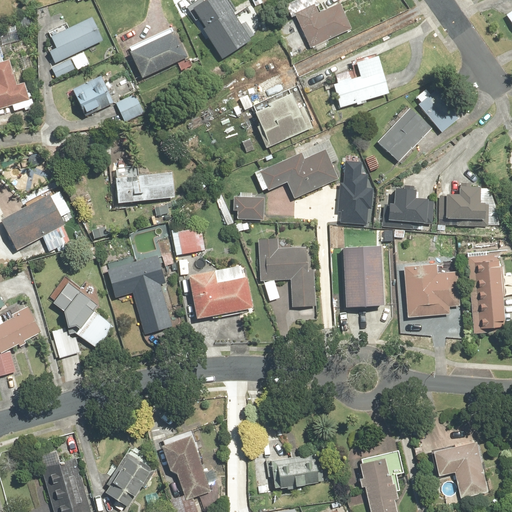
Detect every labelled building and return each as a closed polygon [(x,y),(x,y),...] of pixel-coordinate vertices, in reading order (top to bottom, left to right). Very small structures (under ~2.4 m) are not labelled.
[(200,30),(220,60),(248,42),(219,0),(205,0),(190,10),(202,29),(200,30)] [(312,6),(294,15),(310,49),(350,30),(338,4),(316,14),(312,6)] [(103,40),(91,17),(48,39),(53,50),(47,53),(53,65),(103,40)] [(173,32),(127,53),(139,79),(185,58),(173,32)] [(330,85),(338,109),(386,95),(375,58),(353,65),(357,78),(349,81),(346,72),(332,76),(335,84),(330,85)] [(0,110),(28,101),(23,84),(15,86),(7,61),(0,63),(0,110)] [(69,61),(52,68),(56,78),(74,70),(69,61)] [(99,77),(68,92),(81,119),(112,104),(99,77)] [(434,91),(416,106),(440,134),(457,120),(434,91)] [(266,108),(252,115),(258,127),(254,129),(264,149),(310,127),(300,107),(296,109),(289,94),(265,106),(266,108)] [(133,96),(115,104),(124,123),(142,114),(133,96)] [(406,111),(376,143),(396,163),(427,130),(406,111)] [(292,200),(337,180),(323,150),(302,160),(299,153),(257,172),(266,192),(285,184),(292,200)] [(340,181),(337,208),(340,208),(339,220),(367,223),(369,208),(373,209),(375,187),(367,186),(368,172),(361,171),(362,163),(346,162),(344,181),(340,181)] [(170,173),(112,180),(115,205),(173,198),(170,173)] [(391,205),(383,205),(381,227),(423,231),(423,225),(431,225),(433,202),(426,202),(426,201),(413,200),(413,192),(412,192),(412,187),(403,187),(402,191),(392,190),(391,205)] [(456,188),(456,197),(438,196),(438,221),(456,221),(456,227),(487,228),(488,205),(477,205),(477,189),(456,188)] [(47,195),(0,220),(0,228),(13,253),(63,226),(47,195)] [(263,198),(233,197),(232,212),(235,213),(235,220),(263,221),(263,198)] [(200,229),(171,233),(175,256),(204,251),(200,229)] [(405,231),(391,231),(391,240),(404,240),(405,231)] [(290,280),(291,308),(314,307),(312,270),(306,271),(305,247),(277,249),(277,240),(257,241),(259,281),(290,280)] [(338,248),(341,308),(380,306),(377,246),(338,248)] [(170,253),(159,257),(164,269),(174,266),(170,253)] [(496,255),(465,257),(472,334),(504,332),(501,297),(504,297),(501,266),(497,267),(496,255)] [(156,256),(104,272),(113,299),(131,294),(143,335),(172,327),(159,286),(164,284),(156,256)] [(434,264),(401,267),(405,318),(448,314),(448,308),(458,307),(454,265),(435,267),(434,264)] [(212,272),(185,277),(194,321),(250,310),(244,278),(214,284),(212,272)] [(76,328),(72,333),(95,350),(113,326),(82,304),(90,294),(65,277),(50,298),(53,300),(50,304),(63,314),(61,317),(76,328)] [(11,319),(0,324),(0,353),(17,345),(18,348),(25,345),(23,342),(39,334),(26,307),(9,315),(11,319)] [(10,352),(0,355),(0,378),(16,373),(10,352)] [(173,474),(184,500),(208,491),(188,436),(159,447),(167,471),(173,474)] [(472,442),(430,452),(436,477),(452,473),(458,499),(484,493),(472,442)] [(106,487),(102,494),(124,508),(137,487),(142,490),(154,471),(149,468),(153,462),(128,447),(104,485),(106,487)] [(396,450),(355,461),(368,511),(396,511),(393,501),(398,500),(395,492),(399,491),(395,475),(402,474),(396,450)] [(317,454),(268,460),(271,489),(321,483),(317,454)] [(87,511),(73,459),(39,468),(51,511),(87,511)]
